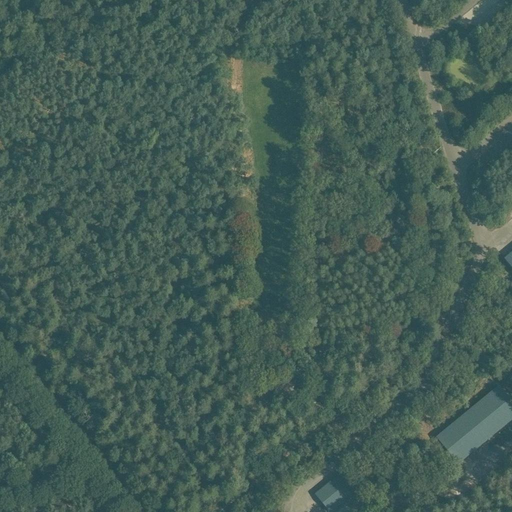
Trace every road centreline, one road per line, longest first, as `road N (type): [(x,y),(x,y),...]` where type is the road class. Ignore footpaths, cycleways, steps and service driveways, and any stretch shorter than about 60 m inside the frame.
road 1 (unclassified): [(137,511),(0,340)]
road 2 (track): [(108,0),(0,87)]
road 3 (track): [(0,501),(70,480),(121,493)]
